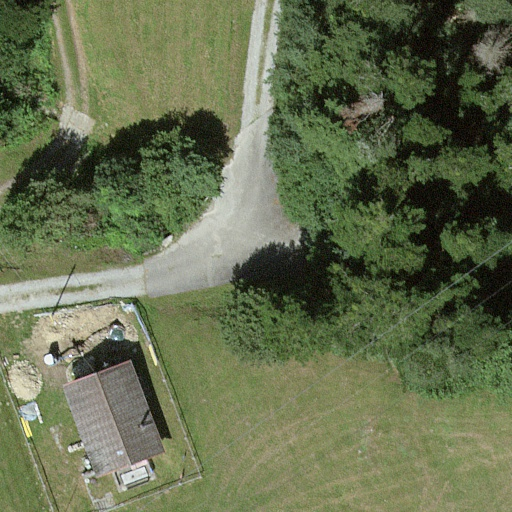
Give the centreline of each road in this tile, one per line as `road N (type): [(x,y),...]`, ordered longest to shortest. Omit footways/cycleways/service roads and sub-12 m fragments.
road 1 (track): [(183,270),(257,221),(250,40),(259,0)]
road 2 (track): [(52,0),(82,151),(0,207)]
road 3 (track): [(183,270),(0,296)]
